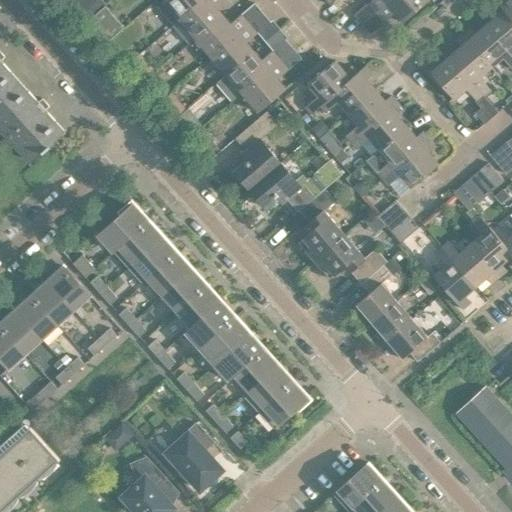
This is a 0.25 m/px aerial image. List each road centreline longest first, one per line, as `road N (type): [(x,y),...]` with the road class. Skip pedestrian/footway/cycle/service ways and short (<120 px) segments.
road 1 (residential): [(368,397),(131,139)]
road 2 (residential): [(131,139),(3,0)]
road 3 (residential): [(0,263),(131,139)]
road 4 (residential): [(246,511),(368,397)]
road 5 (residential): [(475,511),(368,397)]
road 6 (residential): [(399,57),(328,45),(292,0)]
